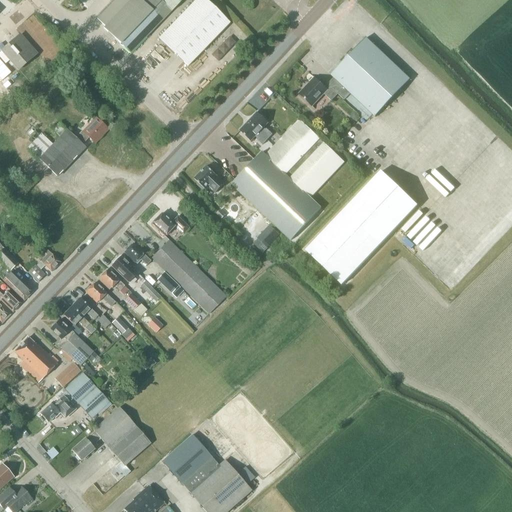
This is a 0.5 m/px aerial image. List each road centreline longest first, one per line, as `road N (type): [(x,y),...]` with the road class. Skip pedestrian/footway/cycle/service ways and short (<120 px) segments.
road 1 (primary): [(0,345),(192,141)]
road 2 (unclassified): [(192,141),(38,0)]
road 3 (primary): [(192,141),(308,20)]
road 4 (unclassified): [(81,511),(0,417)]
